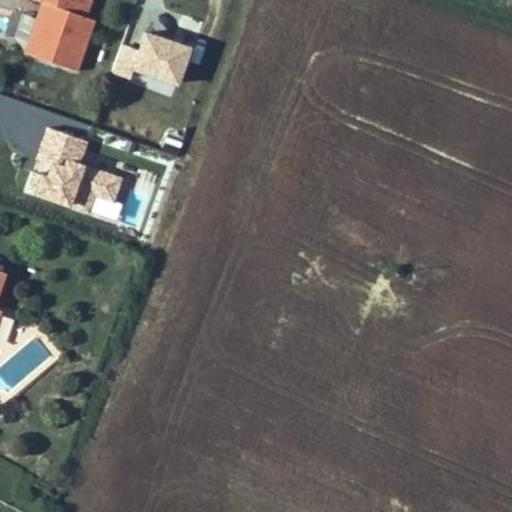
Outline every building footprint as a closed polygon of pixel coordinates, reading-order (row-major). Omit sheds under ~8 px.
[(41,0),(24,52),(32,55),(50,3),(42,0),(41,0)] [(88,30),(78,26),(86,0),(42,0),(50,3),(32,55),(74,70),(88,30)] [(92,0),(86,0),(78,26),(88,30),(92,18),(87,17),(92,0)] [(145,36),(129,76),(171,93),(188,53),(145,36)] [(87,208),(95,185),(114,192),(121,173),(78,157),(87,134),(53,121),(29,186),(87,208)]
